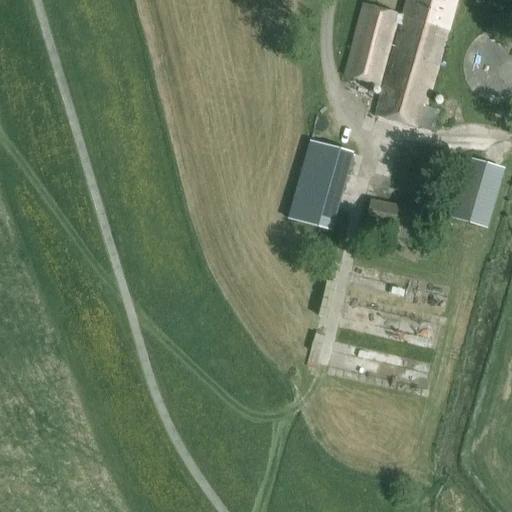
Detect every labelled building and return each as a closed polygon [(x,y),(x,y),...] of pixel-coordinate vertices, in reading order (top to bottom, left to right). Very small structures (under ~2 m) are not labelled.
[(408,0),(404,15),(366,4),(346,75),(380,85),(396,25),(401,26),(376,115),(432,130),(438,111),(426,107),(455,0),(408,0)] [(511,32),(507,31),(497,30),(486,33),(477,38),(470,45),(465,55),(463,65),(464,76),(468,85),(474,93),(483,100),(492,103),(503,104),(511,101),(511,32)] [(332,231),(354,154),(311,142),(289,219),(332,231)] [(486,228),(503,169),(469,159),(452,218),(486,228)] [(422,211),(370,200),(364,230),(417,241),(422,211)] [(194,230),(210,276),(216,273),(224,297),(238,292),(214,223),(194,230)] [(427,290),(428,305),(442,304),(441,289),(427,290)] [(399,328),(407,312),(387,302),(379,318),(399,328)] [(408,312),(402,339),(435,346),(441,319),(408,312)] [(356,338),(380,341),(382,330),(357,328),(356,338)] [(387,396),(384,419),(414,423),(417,399),(387,396)]
